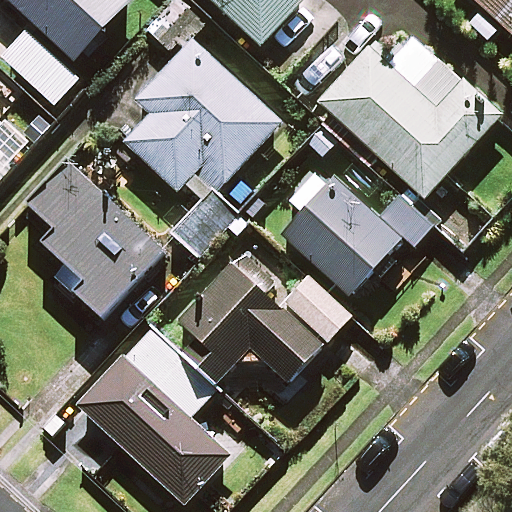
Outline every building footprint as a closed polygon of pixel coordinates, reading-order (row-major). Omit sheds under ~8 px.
[(208,0),(264,52),(309,4),(305,0),(208,0)] [(511,0),(471,0),(511,36),(511,0)] [(205,27),(179,3),(150,34),(175,58),(205,27)] [(502,124),(416,45),(394,69),(375,52),(324,108),(428,204),(502,124)] [(196,47),(142,106),(156,120),(129,150),(183,198),(192,187),(206,200),(174,236),(202,262),(241,220),(218,199),(284,127),(196,47)] [(86,97),(60,73),(7,131),(33,155),(86,97)] [(169,258),(73,168),(33,211),(59,236),(47,249),(75,275),(65,286),(106,324),(169,258)] [(380,224),(323,175),(297,205),(309,215),(286,242),(355,302),(406,242),(417,251),(435,230),(400,200),(380,224)] [(297,291),(248,249),(182,326),(203,344),(187,360),(220,391),(251,359),(247,356),(250,352),(294,388),(326,351),(290,319),(282,311),(297,291)] [(354,319),(311,283),(289,310),(332,346),(354,319)] [(221,394),(157,333),(83,410),(187,509),(233,462),(193,423),(221,394)]
